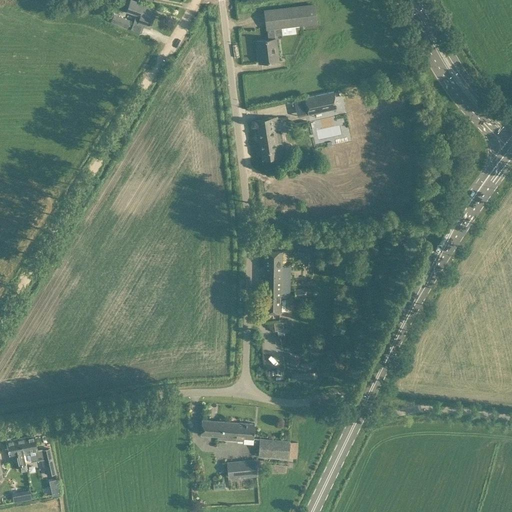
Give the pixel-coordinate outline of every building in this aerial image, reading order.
[(121,17),(118,24),(127,28),(128,25),(132,27),(132,29),(131,28),(131,29),(141,32),(139,31),(140,27),(141,25),(150,28),(154,15),(151,13),(153,7),(143,4),(132,0),(129,0),(126,11),(131,13),(136,15),(133,23),(133,24),(129,23),(130,21),(121,17)] [(259,62),(269,61),(277,60),(274,38),(282,38),(281,27),(316,22),(314,4),(264,10),(268,39),(256,40),(259,62)] [(308,113),(337,107),(333,91),(304,98),(308,113)] [(283,159),(280,142),(282,141),(281,135),(280,135),(277,116),(256,119),(262,159),(272,158),(272,161),(275,162),(281,161),(283,159)] [(313,242),(297,242),(297,251),(303,251),(303,260),(308,260),(308,264),(313,264),(313,260),(313,242)] [(281,266),(281,251),(264,251),(264,266),(281,266)] [(264,266),(264,312),(281,312),(281,297),(288,297),(289,267),(281,266),(264,266)] [(296,297),(306,296),(305,287),(295,288),(296,297)] [(282,321),(274,323),(275,330),(277,330),(278,336),(284,335),(282,321)] [(253,439),(254,433),(255,423),(201,419),(200,434),(217,435),(216,438),(243,440),(243,438),(253,439)] [(34,435),(20,438),(23,453),(25,462),(44,459),(48,475),(55,473),(50,448),(42,450),(42,449),(37,450),(34,435)] [(13,439),(12,438),(11,437),(7,438),(7,439),(7,440),(6,440),(8,455),(15,454),(18,470),(26,469),(25,462),(20,438),(13,439)] [(296,458),(297,442),(290,441),(259,438),(258,455),(279,457),(289,458),(289,457),(296,458)] [(226,461),(228,479),(257,476),(256,460),(256,458),(226,461)] [(56,479),(49,480),(52,495),(59,493),(59,494),(60,493),(57,478),(56,479)] [(30,491),(14,494),(15,501),(31,498),(30,491)]
